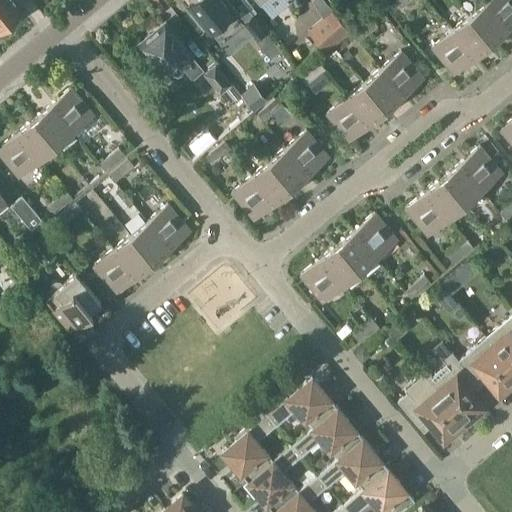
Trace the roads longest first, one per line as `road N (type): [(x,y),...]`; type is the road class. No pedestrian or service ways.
road 1 (unclassified): [(256,260),(511,69)]
road 2 (unclassified): [(187,446),(104,341),(228,235)]
road 3 (unclassified): [(444,480),(256,260)]
road 4 (unclassified): [(228,235),(59,32)]
